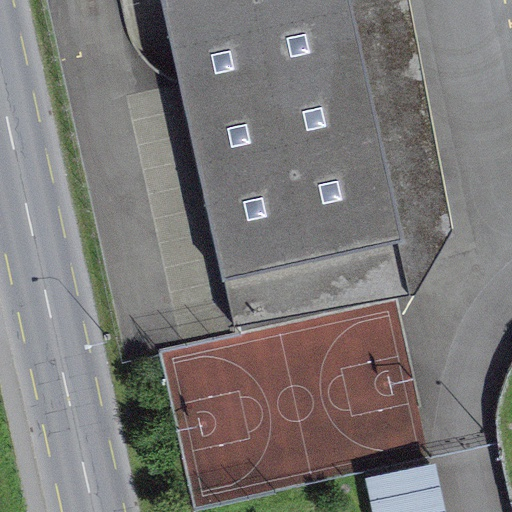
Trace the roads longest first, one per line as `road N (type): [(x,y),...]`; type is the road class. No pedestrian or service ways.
road 1 (secondary): [(0,89),(97,511)]
road 2 (residential): [(452,0),(481,139),(511,220)]
